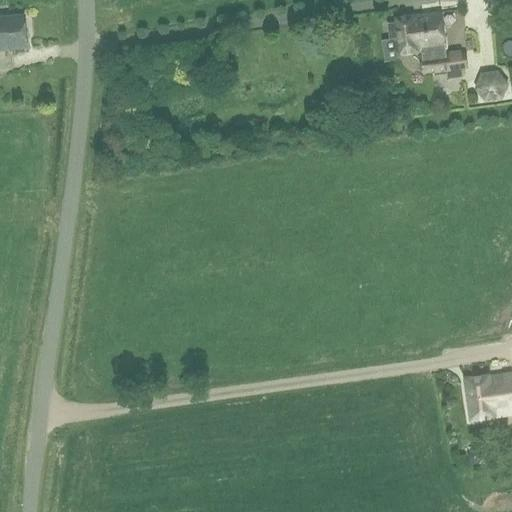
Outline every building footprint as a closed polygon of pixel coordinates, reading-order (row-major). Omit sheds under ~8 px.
[(414,18),(396,20),(396,23),(390,24),(392,39),(398,38),(401,56),(421,53),(422,60),(420,61),(422,74),(450,71),(448,56),(446,56),(445,50),(446,50),(441,14),(414,18)] [(0,19),(0,52),(27,50),(25,18),(0,19)] [(508,82),(498,69),(480,72),(474,88),(485,100),(502,98),(508,82)] [(511,415),(511,376),(489,379),(489,378),(466,381),(472,423),(494,419),(494,418),(511,415)] [(482,458),(481,453),(476,450),(471,451),(468,455),(469,460),(473,464),(479,463),(482,458)] [(511,457),(488,458),(488,480),(511,479),(511,457)]
